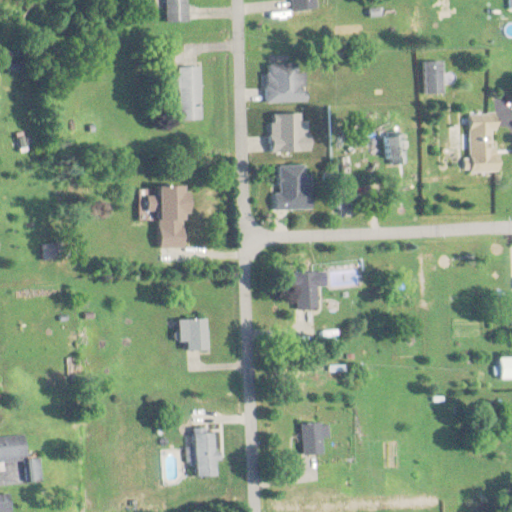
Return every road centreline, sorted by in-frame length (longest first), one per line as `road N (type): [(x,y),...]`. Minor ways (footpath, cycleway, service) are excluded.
road 1 (residential): [(231,0),(250,511)]
road 2 (residential): [(511,225),(239,235)]
